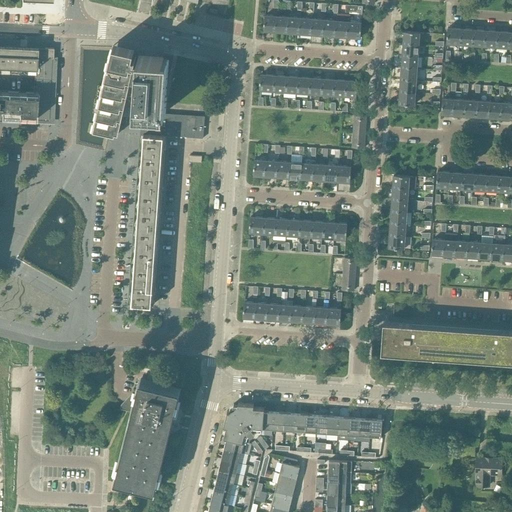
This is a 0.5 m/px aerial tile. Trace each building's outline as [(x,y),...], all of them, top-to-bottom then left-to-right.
[(264,30),(276,31),(277,16),(265,15),(264,30)] [(276,31),(289,32),(290,16),(277,16),(276,31)] [(289,32),(301,33),(302,17),(290,16),(289,32)] [(301,33),(312,34),(314,18),(302,17),(301,33)] [(312,34),(324,34),(326,19),(314,18),(312,34)] [(324,34),(337,35),(338,20),(326,19),(324,34)] [(337,35),(349,36),(350,21),(338,20),(337,35)] [(362,22),(350,21),(349,36),(360,37),(362,22)] [(460,28),(448,27),(447,42),(458,43),(460,28)] [(458,43),(471,44),(472,29),(460,28),(458,43)] [(471,44),(483,45),(484,30),(472,29),(471,44)] [(483,45),(495,45),(496,30),(484,30),(483,45)] [(495,45),(507,46),(508,31),(496,30),(495,45)] [(418,45),(419,32),(404,31),(403,43),(418,45)] [(403,43),(402,56),(417,57),(418,45),(403,43)] [(125,105),(135,106),(135,111),(141,111),(146,111),(146,112),(165,113),(165,110),(165,106),(166,94),(165,94),(174,56),(164,53),(163,57),(139,55),(138,60),(135,60),(136,56),(135,56),(133,56),(134,50),(113,45),(95,124),(94,124),(94,125),(95,125),(94,130),(115,135),(115,133),(118,133),(118,134),(120,126),(122,126),(120,125),(125,105)] [(1,67),(10,67),(11,46),(2,46),(1,67)] [(10,67),(18,67),(19,47),(11,46),(10,67)] [(18,67),(27,68),(28,47),(19,47),(18,67)] [(28,50),(27,68),(36,68),(37,57),(45,57),(45,48),(45,51),(37,50),(38,47),(36,47),(28,47),(28,50)] [(53,58),(53,56),(54,48),(45,48),(45,57),(53,58)] [(402,56),(402,68),(417,69),(417,57),(402,56)] [(36,68),(36,78),(52,78),(53,58),(45,57),(37,57),(36,68)] [(416,81),(417,69),(402,68),(401,79),(416,81)] [(260,89),(271,90),(273,74),(261,74),(260,89)] [(284,75),(273,74),(271,90),(283,90),(284,75)] [(283,90),(295,91),(297,76),(284,75),(283,90)] [(295,91),(308,92),(309,77),(297,76),(295,91)] [(308,92),(320,93),(321,78),(309,77),(308,92)] [(36,78),(35,92),(0,90),(0,117),(50,120),(52,78),(36,78)] [(320,93),(331,94),(333,79),(321,78),(320,93)] [(331,94),(344,95),(345,80),(333,79),(331,94)] [(401,79),(400,92),(415,93),(416,81),(401,79)] [(344,95),(356,96),(357,81),(345,80),(344,95)] [(414,104),(415,93),(400,92),(399,103),(414,104)] [(455,98),(443,97),(442,113),(454,114),(455,98)] [(454,114),(466,115),(467,99),(455,98),(454,114)] [(466,115),(478,115),(479,100),(467,99),(466,115)] [(478,115),(490,116),(491,101),(479,100),(478,115)] [(490,116),(502,117),(503,102),(491,101),(490,116)] [(502,117),(511,117),(511,102),(503,102),(502,117)] [(171,114),(165,113),(146,112),(145,123),(170,124),(171,114)] [(170,135),(181,136),(182,114),(171,114),(170,124),(170,135)] [(181,136),(192,137),(193,115),(182,114),(181,136)] [(192,137),(203,138),(204,125),(205,116),(193,115),(192,137)] [(355,115),(354,131),(365,132),(366,115),(355,115)] [(166,135),(170,135),(170,124),(145,123),(144,134),(166,135)] [(354,131),(352,147),(364,148),(365,132),(354,131)] [(155,295),(166,135),(144,134),(132,303),(151,304),(154,304),(155,295)] [(266,160),(254,159),(253,174),(265,175),(266,160)] [(278,161),(266,160),(265,175),(277,176),(278,161)] [(277,176),(289,177),(291,161),(278,161),(277,176)] [(289,177),(301,177),(303,162),(291,161),(289,177)] [(315,163),(303,162),(301,177),(313,178),(315,163)] [(326,164),(315,163),(313,178),(325,179),(326,164)] [(339,165),(326,164),(325,179),(337,180),(339,165)] [(351,166),(339,165),(337,180),(350,181),(351,166)] [(449,172),(437,171),(436,186),(448,187),(449,172)] [(448,187),(460,188),(462,172),(449,172),(448,187)] [(460,188),(472,188),(474,173),(462,172),(460,188)] [(472,188),(484,189),(486,174),(474,173),(472,188)] [(484,189),(496,190),(497,175),(486,174),(484,189)] [(408,188),(409,176),(394,175),(393,187),(408,188)] [(496,190),(509,191),(510,176),(497,175),(496,190)] [(393,187),(392,199),(407,200),(408,188),(393,187)] [(392,199),(391,211),(406,212),(407,200),(392,199)] [(391,211),(390,223),(405,224),(406,212),(391,211)] [(249,231),(261,232),(262,217),(251,216),(249,231)] [(274,218),(262,217),(261,232),(273,233),(274,218)] [(287,218),(274,218),(273,233),(285,234),(287,218)] [(298,219),(287,218),(285,234),(297,235),(298,219)] [(297,235),(309,235),(310,220),(298,219),(297,235)] [(309,235),(321,236),(322,221),(310,220),(309,235)] [(335,222),(322,221),(321,236),(334,237),(335,222)] [(334,237),(346,238),(347,223),(335,222),(334,237)] [(390,223),(389,235),(405,236),(405,224),(390,223)] [(404,248),(405,236),(389,235),(389,247),(404,248)] [(445,239),(433,238),(432,254),(444,254),(445,239)] [(444,254),(456,255),(457,240),(445,239),(444,254)] [(456,255),(468,256),(469,241),(457,240),(456,255)] [(468,256),(480,257),(481,242),(469,241),(468,256)] [(493,243),(481,242),(480,257),(492,258),(493,243)] [(492,258),(504,259),(505,243),(493,243),(492,258)] [(345,257),(344,273),(355,274),(356,258),(345,257)] [(354,290),(355,274),(344,273),(342,289),(354,290)] [(257,302),(245,301),(243,317),(256,317),(257,302)] [(269,303),(257,302),(256,317),(268,318),(269,303)] [(281,304),(269,303),(268,318),(280,319),(281,304)] [(280,319),(292,320),(293,305),(281,304),(280,319)] [(292,320),(304,321),(305,306),(293,305),(292,320)] [(305,306),(304,321),(316,322),(317,307),(305,306)] [(317,307),(316,322),(328,323),(329,307),(317,307)] [(329,307),(328,323),(340,323),(341,308),(329,307)] [(381,349),(381,352),(417,355),(417,354),(417,352),(461,355),(490,357),(490,359),(490,360),(511,361),(511,330),(430,325),(390,322),(383,321),(383,325),(388,325),(386,342),(386,349),(381,349)] [(0,395),(32,398),(33,387),(76,398),(82,375),(0,353),(0,395)] [(133,409),(132,412),(115,479),(140,485),(133,511),(121,511),(107,511),(106,511),(147,511),(154,488),(155,488),(179,389),(140,379),(136,396),(132,396),(124,405),(123,407),(133,409)] [(12,399),(11,411),(32,411),(32,400),(12,399)] [(254,404),(238,402),(238,406),(234,405),(231,408),(230,411),(227,411),(223,426),(226,427),(224,436),(244,441),(243,440),(245,432),(243,429),(244,428),(251,436),(253,434),(255,433),(249,424),(251,423),(253,426),(262,427),(262,428),(264,407),(254,407),(254,404)] [(262,428),(273,429),(274,411),(264,410),(264,407),(262,428)] [(11,411),(11,421),(31,422),(32,411),(11,411)] [(285,412),(274,411),(273,429),(284,430),(285,412)] [(284,430),(295,431),(296,413),(285,412),(284,430)] [(307,413),(296,413),(295,431),(305,431),(307,413)] [(317,414),(307,413),(305,431),(316,432),(317,414)] [(316,432),(327,433),(328,415),(317,414),(316,432)] [(339,416),(328,415),(327,433),(338,434),(339,416)] [(350,417),(339,416),(338,434),(348,435),(350,417)] [(361,417),(350,417),(348,435),(359,435),(361,417)] [(371,418),(361,417),(359,435),(370,436),(371,418)] [(371,418),(370,436),(381,437),(382,419),(371,418)] [(11,421),(10,432),(31,433),(31,422),(11,421)] [(10,432),(10,443),(30,444),(31,433),(10,432)] [(242,452),(244,441),(224,436),(224,437),(227,438),(224,447),(242,452)] [(264,440),(261,443),(265,449),(269,446),(264,440)] [(10,443),(9,454),(30,455),(30,444),(10,443)] [(258,444),(255,447),(259,453),(263,450),(258,444)] [(453,455),(475,456),(475,447),(453,445),(453,455)] [(239,462),(242,452),(224,447),(221,458),(239,462)] [(9,454),(9,464),(29,465),(30,455),(9,454)] [(284,456),(279,472),(297,477),(300,466),(296,465),(298,459),(284,456)] [(236,473),(239,462),(221,458),(219,468),(236,473)] [(489,473),(500,473),(501,459),(478,458),(476,484),(489,485),(489,473)] [(352,461),(329,459),(329,471),(352,472),(352,461)] [(234,483),(236,473),(219,468),(216,479),(234,483)] [(351,483),(352,472),(329,471),(328,482),(351,483)] [(279,472),(277,483),(294,487),(297,477),(279,472)] [(231,494),(234,483),(216,479),(214,489),(231,494)] [(328,482),(328,492),(346,493),(346,483),(351,483),(328,482)] [(292,498),(294,487),(277,483),(274,493),(292,498)] [(229,504),(231,494),(214,489),(211,500),(229,504)] [(345,504),(346,493),(328,492),(327,503),(345,504)] [(274,493),(272,504),(289,508),(292,498),(274,493)] [(7,499),(6,511),(16,511),(18,500),(7,499)] [(18,500),(16,511),(26,511),(28,500),(18,500)] [(214,511),(226,511),(229,504),(211,500),(209,510),(214,511)] [(344,511),(345,504),(327,503),(326,511),(344,511)] [(421,503),(420,511),(430,511),(431,505),(421,503)]
